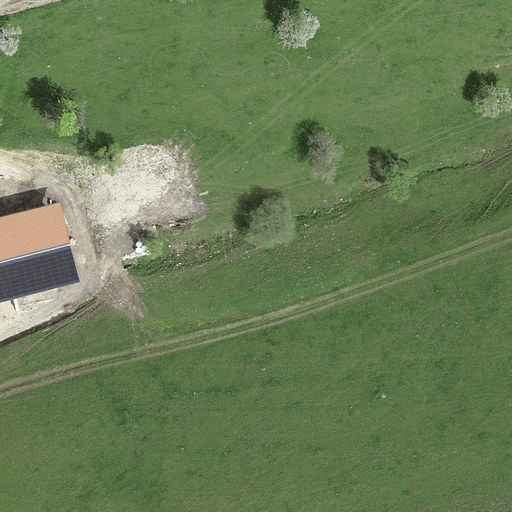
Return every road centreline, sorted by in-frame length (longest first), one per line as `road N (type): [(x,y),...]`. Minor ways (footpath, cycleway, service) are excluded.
road 1 (track): [(74,280),(102,291),(148,331),(172,335),(511,226)]
road 2 (track): [(74,280),(84,252),(78,232),(0,173)]
